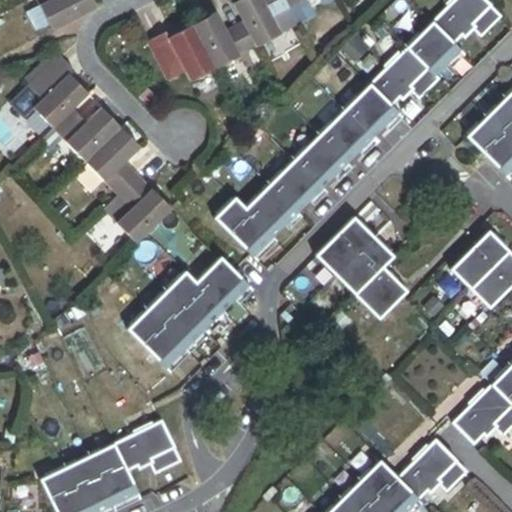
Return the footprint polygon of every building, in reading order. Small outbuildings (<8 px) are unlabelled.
[(36,0),(40,7),(49,25),(51,28),(94,6),(91,0),(36,0)] [(287,6),(284,0),(231,0),(242,20),(255,46),(279,33),(278,29),(270,15),(287,6)] [(479,0),(454,0),(429,26),(448,44),(457,36),(460,39),(469,30),(477,38),(497,18),(479,0)] [(295,20),(287,6),(270,15),(278,29),(295,20)] [(49,25),(40,7),(25,14),(35,32),(49,25)] [(255,46),(242,20),(224,29),(215,12),(191,24),(214,67),(242,52),(255,46)] [(191,24),(190,21),(172,30),(174,33),(167,37),(163,31),(148,40),(168,79),(185,70),(190,80),(214,67),(191,24)] [(448,44),(429,26),(405,50),(430,75),(454,50),(448,44)] [(261,57),(255,46),(242,52),(248,64),(261,57)] [(430,75),(405,50),(368,88),(387,107),(396,98),(398,100),(407,91),(416,100),(435,80),(430,75)] [(73,70),(58,54),(49,64),(26,85),(40,100),(31,108),(50,128),(73,107),(89,92),(77,79),(75,81),(69,75),(73,70)] [(22,80),(26,85),(49,64),(44,59),(22,80)] [(511,86),(500,99),(511,111),(511,86)] [(387,107),(368,88),(343,113),(369,138),(393,114),(387,107)] [(511,111),(500,99),(482,117),(511,147),(511,111)] [(87,121),(73,107),(50,128),(62,140),(83,163),(120,128),(101,107),(87,121)] [(369,138),(343,113),(318,138),(343,164),(369,138)] [(511,160),(511,147),(482,117),(462,137),(499,174),(511,160)] [(42,136),(53,148),(62,140),(50,128),(42,136)] [(139,148),(120,128),(83,163),(115,197),(137,176),(124,162),(139,148)] [(343,164),(318,138),(293,163),(319,189),(343,164)] [(511,160),(499,174),(505,179),(511,172),(511,160)] [(319,189),(293,163),(269,188),(294,213),(319,189)] [(156,196),(137,176),(115,197),(129,211),(115,224),(134,245),(173,208),(159,193),(156,196)] [(294,213),(269,188),(244,213),(270,238),(294,213)] [(101,210),(115,224),(129,211),(115,197),(101,210)] [(270,238),(244,213),(232,201),(214,219),(252,256),(270,238)] [(334,275),(370,238),(352,219),(316,256),(334,275)] [(467,291),(504,253),(485,234),(448,273),(467,291)] [(275,243),(270,238),(252,256),(257,261),(275,243)] [(389,257),(370,238),(334,275),(354,294),(379,267),(389,257)] [(511,280),(511,260),(504,253),(467,291),(485,309),(511,280)] [(218,261),(196,285),(221,309),(244,285),(218,261)] [(404,291),(379,267),(354,294),(378,318),(404,291)] [(184,274),(164,295),(201,330),(221,309),(196,285),(184,274)] [(201,330),(164,295),(146,314),(183,349),(201,330)] [(221,309),(201,330),(207,336),(227,315),(221,309)] [(183,349),(146,314),(129,331),(166,366),(183,349)] [(207,336),(201,330),(183,349),(189,355),(207,336)] [(183,349),(166,366),(172,372),(189,355),(183,349)] [(511,370),(509,367),(490,387),(511,408),(511,370)] [(511,424),(511,408),(490,387),(452,425),(471,444),(481,434),(484,437),(492,428),(500,436),(511,424)] [(158,422),(111,445),(123,469),(135,463),(137,468),(148,462),(153,473),(177,461),(158,422)] [(434,442),(396,480),(414,499),(423,490),(426,493),(437,483),(446,492),(464,473),(434,442)] [(123,469),(111,445),(88,456),(111,504),(134,493),(123,469)] [(94,511),(111,504),(88,456),(64,468),(85,511),(94,511)] [(378,463),(360,480),(392,511),(400,511),(414,499),(396,480),(378,463)] [(85,511),(64,468),(40,480),(55,511),(85,511)] [(392,511),(360,480),(341,499),(354,511),(392,511)] [(134,493),(111,504),(114,511),(138,500),(134,493)] [(354,511),(341,499),(328,511),(354,511)] [(414,499),(400,511),(412,511),(420,504),(414,499)]
